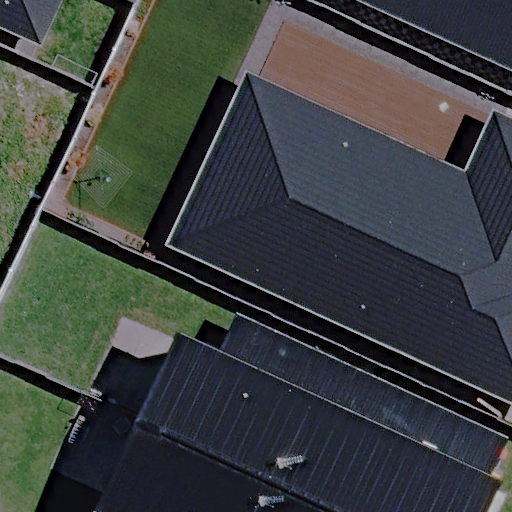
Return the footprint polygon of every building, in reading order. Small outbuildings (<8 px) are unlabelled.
[(0,0),(0,30),(38,47),(58,0),(0,0)] [(511,0),(337,0),(511,80),(511,0)] [(244,80),(166,247),(511,406),(511,128),(494,121),(465,182),(244,80)] [(165,345),(130,422),(326,511),(478,511),(489,490),(478,485),(497,444),(235,323),(214,368),(165,345)] [(326,511),(130,422),(87,511),(326,511)]
